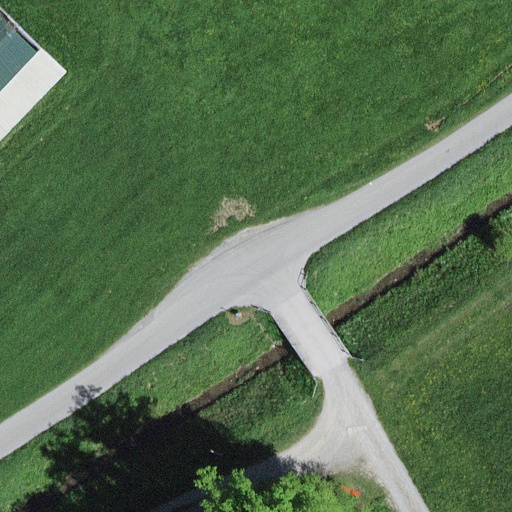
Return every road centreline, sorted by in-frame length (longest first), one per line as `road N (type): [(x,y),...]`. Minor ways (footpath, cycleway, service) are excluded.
road 1 (track): [(422,511),(263,278)]
road 2 (track): [(370,434),(190,511)]
